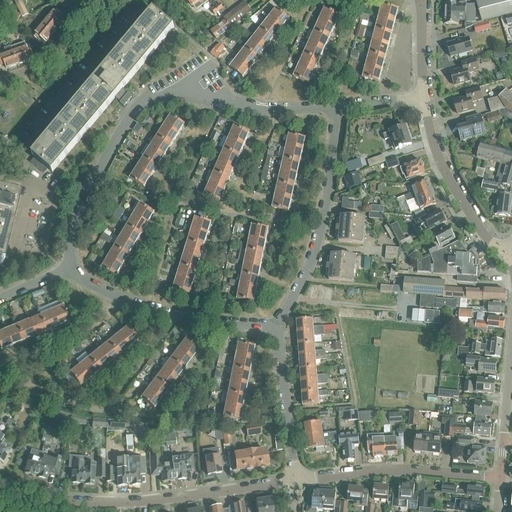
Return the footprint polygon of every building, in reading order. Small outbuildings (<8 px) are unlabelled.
[(22,17),(28,14),(20,0),(13,0),(14,0),(22,17)] [(67,0),(57,0),(55,3),(64,10),(68,5),(65,3),(67,0)] [(186,0),(192,7),(193,6),(196,10),(210,0),(209,0),(186,0)] [(477,0),(476,0),(482,21),(505,15),(511,13),(511,6),(510,0),(477,0)] [(244,1),(231,10),(225,15),(232,26),(252,12),(244,1)] [(223,9),(220,3),(215,6),(219,12),(223,9)] [(457,21),(466,21),(466,5),(458,5),(446,4),(445,24),(457,24),(457,21)] [(475,4),(466,5),(466,21),(466,23),(476,23),(475,4)] [(378,17),(395,22),(398,10),(381,5),(378,17)] [(7,6),(2,13),(16,22),(20,15),(7,6)] [(205,14),(213,24),(223,17),(219,12),(215,6),(205,14)] [(268,19),(281,29),(289,19),(276,9),(268,19)] [(324,9),(319,20),(334,27),(340,16),(324,9)] [(64,18),(54,10),(42,24),(53,33),(61,24),(60,24),(64,18)] [(31,163),(44,174),(48,169),(53,173),(115,98),(121,103),(128,96),(121,90),(174,28),(153,11),(150,14),(160,22),(153,30),(145,39),(138,47),(124,64),(110,81),(101,73),(95,81),(104,89),(96,98),(88,107),(80,117),(72,126),(65,136),(57,145),(49,154),(41,164),(34,158),(31,163)] [(160,22),(150,14),(143,23),(153,30),(160,22)] [(375,29),(392,34),(395,22),(378,17),(375,29)] [(274,39),(281,29),(268,19),(260,28),(274,39)] [(329,38),(334,27),(319,20),(314,31),(329,38)] [(225,21),(211,32),(216,39),(231,28),(225,21)] [(480,32),(490,29),(488,21),(474,25),(476,31),(480,30),(480,32)] [(153,30),(143,23),(136,31),(145,39),(153,30)] [(37,40),(39,37),(46,43),(53,33),(42,24),(33,36),(37,40)] [(266,49),(274,39),(260,28),(253,38),(266,49)] [(388,46),(392,34),(375,29),(372,41),(388,46)] [(145,39),(136,31),(129,40),(138,47),(145,39)] [(324,50),(329,38),(314,31),(309,43),(324,50)] [(450,57),(472,51),(469,37),(464,39),(463,37),(455,39),(456,41),(447,43),(450,57)] [(258,58),(266,49),(253,38),(245,48),(258,58)] [(138,47),(129,40),(115,56),(124,64),(138,47)] [(372,41),(369,53),(385,58),(388,46),(372,41)] [(319,61),(324,50),(309,43),(304,54),(319,61)] [(6,69),(17,65),(12,51),(10,46),(4,48),(6,54),(0,55),(0,66),(5,65),(6,69)] [(28,52),(26,46),(12,51),(17,65),(28,61),(26,53),(28,52)] [(251,68),(258,58),(245,48),(237,58),(251,68)] [(215,50),(212,53),(218,59),(221,55),(215,50)] [(365,66),(382,70),(385,58),(369,53),(365,66)] [(314,72),(319,61),(304,54),(298,65),(314,72)] [(124,64),(115,56),(101,73),(110,81),(124,64)] [(243,78),(251,68),(237,58),(229,68),(243,78)] [(463,68),(451,72),(454,85),(470,81),(468,73),(479,71),(475,59),(462,63),(463,68)] [(309,84),(314,72),(298,65),(293,77),(309,84)] [(379,82),(382,70),(365,66),(362,78),(379,82)] [(104,89),(95,81),(87,90),(96,98),(104,89)] [(467,91),(468,97),(455,100),(458,114),(474,110),(473,102),(483,99),(480,88),(467,91)] [(96,98),(87,90),(79,100),(88,107),(96,98)] [(499,98),(506,109),(511,112),(511,101),(503,93),(499,98)] [(489,101),(492,112),(498,111),(499,111),(500,110),(506,109),(499,98),(489,101)] [(88,107),(79,100),(71,109),(80,117),(88,107)] [(80,117),(71,109),(63,118),(72,126),(80,117)] [(170,115),(163,126),(178,135),(185,125),(170,115)] [(467,119),(468,125),(458,127),(462,141),(486,135),(481,115),(467,119)] [(72,126),(63,118),(55,128),(65,136),(72,126)] [(229,138),(244,144),(249,133),(238,128),(241,122),(234,119),(233,124),(234,124),(229,138)] [(171,146),(178,135),(163,126),(157,137),(171,146)] [(407,146),(412,145),(406,127),(383,134),(385,141),(389,139),(393,150),(396,149),(396,150),(402,148),(403,151),(407,149),(407,146)] [(65,136),(55,128),(48,137),(57,145),(65,136)] [(286,147),(302,151),(305,138),(289,135),(286,147)] [(57,145),(48,137),(40,147),(49,154),(57,145)] [(164,156),(171,146),(157,137),(150,147),(164,156)] [(224,149),(239,156),(244,144),(229,138),(224,149)] [(134,145),(126,140),(123,144),(131,149),(134,145)] [(499,183),(511,186),(511,151),(482,143),(478,157),(501,164),(497,177),(500,178),(499,183)] [(49,154),(40,147),(32,156),(34,158),(41,164),(49,154)] [(158,167),(164,156),(150,147),(143,157),(158,167)] [(300,163),(302,151),(286,147),(283,159),(300,163)] [(219,160),(235,167),(239,156),(224,149),(219,160)] [(370,168),(385,162),(383,156),(368,161),(370,168)] [(151,177),(158,167),(143,157),(137,168),(151,177)] [(397,158),(385,162),(388,170),(400,166),(397,158)] [(297,175),(300,163),(283,159),(280,171),(297,175)] [(219,160),(214,172),(230,179),(235,167),(219,160)] [(360,160),(345,164),(348,172),(362,168),(360,160)] [(424,174),(420,162),(405,167),(405,168),(401,169),(403,176),(404,175),(407,182),(416,178),(416,177),(424,174)] [(144,188),(151,177),(137,168),(130,179),(144,188)] [(270,169),(269,169),(264,168),(262,179),(268,180),(270,169)] [(484,174),(485,170),(477,168),(475,175),(483,178),(484,174)] [(294,187),(297,175),(280,171),(278,183),(294,187)] [(225,190),(230,179),(214,172),(209,183),(225,190)] [(344,178),(348,189),(361,185),(357,173),(344,178)] [(427,181),(411,188),(414,195),(411,197),(410,194),(397,199),(399,203),(400,205),(407,203),(432,193),(430,188),(430,189),(427,181)] [(511,186),(500,185),(498,183),(484,181),(483,191),(496,193),(496,195),(498,196),(496,214),(510,217),(511,206),(511,186)] [(219,202),(225,190),(209,183),(204,195),(219,202)] [(291,199),(294,187),(278,183),(275,195),(291,199)] [(0,263),(17,196),(0,192),(0,263)] [(434,197),(432,193),(407,203),(411,213),(420,209),(420,210),(435,204),(433,197),(434,197)] [(289,212),(291,199),(275,195),(272,208),(289,212)] [(343,198),(342,209),(354,210),(354,203),(349,202),(349,198),(343,198)] [(140,204),(133,215),(148,224),(154,213),(140,204)] [(121,212),(117,210),(113,218),(117,220),(121,212)] [(415,214),(416,217),(417,219),(426,214),(424,210),(415,214)] [(426,214),(417,219),(415,220),(419,228),(423,226),(426,232),(445,222),(440,211),(428,217),(427,214),(426,214)] [(141,234),(148,224),(133,215),(127,226),(141,234)] [(337,228),(352,229),(353,217),(341,216),(340,225),(337,225),(337,228)] [(353,217),(352,229),(364,231),(365,219),(353,217)] [(195,218),(191,230),(207,235),(211,223),(195,218)] [(135,245),(141,234),(127,226),(121,236),(135,245)] [(269,229),(252,226),(250,238),(266,242),(269,229)] [(350,243),(352,229),(337,228),(336,231),(339,231),(338,242),(350,243)] [(433,245),(433,246),(427,249),(430,254),(441,248),(440,246),(446,243),(446,242),(453,239),(448,228),(433,235),(437,243),(433,245)] [(362,244),(364,231),(352,229),(350,243),(362,244)] [(204,247),(207,235),(191,230),(187,242),(204,247)] [(402,248),(413,243),(410,237),(405,240),(402,234),(396,237),(399,243),(400,243),(402,248)] [(129,256),(135,245),(121,236),(114,247),(129,256)] [(264,254),(266,242),(250,238),(247,250),(264,254)] [(476,262),(470,255),(459,241),(430,256),(433,264),(432,274),(479,278),(480,267),(475,266),(476,262)] [(200,259),(204,247),(187,242),(184,254),(200,259)] [(94,249),(99,252),(102,247),(97,244),(94,249)] [(122,266),(129,256),(114,247),(108,257),(122,266)] [(241,249),(239,261),(242,262),(261,266),(263,256),(264,254),(247,250),(241,249)] [(196,270),(200,259),(184,254),(180,265),(196,270)] [(327,267),(342,269),(343,255),(332,254),(331,265),(327,264),(327,267)] [(343,255),(342,269),(354,270),(355,257),(343,255)] [(431,274),(429,256),(417,262),(417,273),(431,274)] [(116,277),(122,266),(108,257),(101,268),(116,277)] [(258,278),(261,266),(245,262),(242,274),(258,278)] [(193,282),(196,270),(180,265),(177,277),(193,282)] [(342,269),(327,267),(326,270),(330,270),(329,280),(341,282),(342,269)] [(353,283),(354,270),(342,269),(341,282),(353,283)] [(256,290),(258,278),(242,274),(240,287),(256,290)] [(189,295),(193,282),(177,277),(173,289),(189,295)] [(466,299),(467,299),(482,300),(505,302),(506,291),(490,290),(489,294),(483,293),(483,291),(444,287),(445,280),(404,277),(403,293),(421,294),(436,296),(466,298),(466,299)] [(59,289),(56,283),(47,287),(50,292),(59,289)] [(381,292),(392,293),(393,286),(381,285),(381,292)] [(253,303),(256,290),(240,287),(237,299),(253,303)] [(453,309),(459,309),(460,301),(454,301),(454,300),(436,299),(436,296),(421,294),(420,307),(435,309),(453,310),(453,309)] [(467,310),(467,299),(466,299),(460,299),(460,301),(459,309),(467,310)] [(472,311),(472,312),(504,315),(505,304),(484,302),(483,308),(472,307),(472,311)] [(51,310),(58,326),(69,321),(63,305),(51,310)] [(39,315),(46,331),(58,326),(51,310),(39,315)] [(459,318),(471,319),(472,312),(472,311),(460,310),(459,311),(456,310),(456,313),(456,317),(459,317),(459,318)] [(439,319),(440,312),(426,311),(425,311),(424,323),(434,324),(435,318),(439,319)] [(39,315),(28,320),(35,336),(46,331),(39,315)] [(488,323),(470,321),(469,329),(477,329),(477,328),(487,329),(487,330),(494,331),(494,327),(504,328),(504,319),(488,317),(488,323)] [(313,319),(296,321),(297,333),(324,331),(323,326),(313,327),(313,319)] [(23,341),(35,336),(28,320),(17,325),(23,341)] [(17,325),(5,330),(12,346),(23,341),(17,325)] [(138,340),(127,326),(117,334),(128,348),(138,340)] [(0,350),(0,351),(12,346),(5,330),(0,332),(0,350)] [(324,331),(297,333),(298,345),(314,344),(314,336),(324,336),(324,331)] [(118,355),(128,348),(117,334),(108,342),(118,355)] [(185,339),(177,349),(191,359),(199,349),(185,339)] [(472,343),(471,347),(469,348),(458,347),(457,356),(462,357),(472,358),(472,355),(479,355),(480,351),(486,352),(486,357),(500,358),(502,341),(492,340),(492,343),(487,342),(487,345),(480,344),(472,343)] [(83,341),(79,345),(82,349),(87,346),(83,341)] [(108,342),(98,350),(109,363),(118,355),(108,342)] [(254,347),(237,344),(234,356),(251,359),(254,347)] [(314,344),(298,345),(299,357),(325,355),(325,351),(315,351),(314,344)] [(184,369),(191,359),(177,349),(170,359),(184,369)] [(99,371),(109,363),(98,350),(88,358),(99,371)] [(159,353),(156,351),(151,357),(154,360),(159,353)] [(325,355),(299,357),(300,369),(316,368),(316,361),(326,360),(325,355)] [(249,372),(251,359),(234,356),(232,368),(249,372)] [(495,375),(497,361),(480,360),(480,358),(472,358),(462,357),(462,362),(466,362),(465,367),(476,368),(476,366),(479,366),(479,373),(495,375)] [(89,379),(99,371),(88,358),(79,365),(89,379)] [(176,379),(184,369),(170,359),(163,369),(176,379)] [(79,386),(79,387),(89,379),(79,365),(69,373),(74,380),(70,383),(75,389),(79,386)] [(246,384),(249,372),(232,368),(230,380),(246,384)] [(316,368),(300,369),(301,381),(327,379),(327,375),(317,376),(316,368)] [(169,389),(176,379),(163,369),(155,379),(169,389)] [(466,378),(465,393),(473,394),(473,392),(477,392),(477,393),(493,395),(495,381),(466,378)] [(161,399),(169,389),(155,379),(148,389),(161,399)] [(327,379),(301,381),(302,393),(318,392),(318,385),(328,384),(327,379)] [(244,396),(246,384),(230,380),(227,393),(244,396)] [(154,409),(161,399),(148,389),(140,399),(154,409)] [(302,393),(303,406),(319,405),(318,397),(328,396),(328,391),(318,392),(302,393)] [(454,399),(454,397),(459,397),(459,392),(447,391),(446,398),(454,399)] [(241,408),(244,396),(227,393),(225,405),(241,408)] [(474,416),(491,418),(492,404),(476,403),(476,401),(470,400),(469,409),(475,409),(474,416)] [(239,421),(241,408),(225,405),(222,417),(239,421)] [(339,413),(339,418),(344,418),(345,422),(358,421),(357,413),(357,411),(354,412),(344,413),(339,413)] [(417,427),(419,412),(410,411),(408,426),(417,427)] [(358,421),(358,423),(370,423),(370,412),(357,413),(358,421)] [(64,414),(62,422),(69,424),(69,422),(71,416),(64,414)] [(390,424),(402,423),(402,414),(389,415),(383,415),(384,426),(390,426),(390,424)] [(71,416),(69,422),(85,426),(86,419),(71,416)] [(442,416),(441,424),(445,425),(444,437),(454,439),(454,434),(455,434),(456,425),(456,417),(442,416)] [(466,426),(456,425),(455,434),(491,437),(492,425),(485,424),(485,419),(475,418),(475,423),(474,423),(474,430),(467,429),(467,427),(466,427),(466,426)] [(92,427),(105,428),(106,421),(92,420),(92,427)] [(110,420),(109,428),(124,428),(125,421),(110,420)] [(43,434),(47,436),(51,422),(47,421),(43,434)] [(306,437),(323,434),(321,422),(304,425),(306,437)] [(262,435),(260,424),(246,426),(247,437),(262,435)] [(221,428),(214,429),(216,441),(222,440),(221,432),(221,428)] [(221,432),(222,440),(223,444),(230,443),(229,431),(221,432)] [(323,434),(306,437),(304,437),(306,449),(326,447),(325,439),(329,439),(332,442),(337,441),(336,433),(323,434)] [(415,437),(413,453),(426,454),(429,434),(424,434),(423,438),(415,437)] [(426,454),(440,456),(441,440),(434,439),(434,435),(429,434),(426,454)] [(341,449),(343,449),(344,462),(355,461),(353,446),(359,445),(358,436),(340,438),(341,449)] [(373,459),(386,458),(385,443),(384,440),(384,436),(367,437),(368,453),(373,453),(373,459)] [(455,440),(454,445),(467,446),(466,458),(468,458),(467,463),(485,465),(486,448),(473,446),(474,439),(455,437),(455,439),(455,440)] [(4,439),(2,438),(0,442),(0,461),(2,463),(11,448),(2,443),(4,439)] [(384,440),(385,443),(386,458),(397,457),(396,439),(384,440)] [(217,448),(202,451),(203,459),(204,459),(207,475),(221,473),(218,455),(218,449),(217,448)] [(265,450),(250,452),(252,468),(267,466),(265,450)] [(29,458),(24,473),(32,476),(33,474),(35,475),(41,456),(42,453),(37,452),(34,459),(29,458)] [(237,470),(252,468),(250,452),(235,454),(236,463),(232,463),(233,471),(237,470)] [(41,456),(35,475),(38,475),(38,477),(46,480),(49,471),(58,474),(63,459),(54,456),(53,459),(45,457),(46,454),(42,453),(41,456)] [(184,471),(192,470),(190,455),(171,457),(171,459),(173,481),(185,480),(184,471)] [(71,483),(80,484),(80,482),(82,482),(85,458),(70,456),(69,468),(72,468),(71,483)] [(165,464),(158,465),(158,457),(149,457),(150,470),(150,477),(161,476),(161,482),(173,481),(171,459),(165,460),(165,464)] [(85,483),(84,484),(93,485),(95,464),(89,464),(90,458),(85,458),(82,482),(85,483)] [(128,464),(129,486),(140,485),(140,474),(145,474),(145,459),(128,459),(128,462),(128,464)] [(123,468),(117,469),(117,486),(129,486),(128,464),(128,462),(123,462),(123,468)] [(393,491),(392,507),(399,508),(399,501),(408,502),(407,508),(407,509),(418,510),(418,501),(413,501),(413,498),(414,494),(414,485),(401,484),(400,492),(393,491)] [(463,496),(473,497),(477,497),(483,498),(484,487),(467,485),(466,491),(457,490),(457,487),(443,485),(443,494),(456,495),(463,496)] [(389,487),(375,486),(373,499),(388,501),(389,487)] [(316,511),(317,510),(323,510),(325,489),(323,488),(323,492),(313,491),(313,499),(308,499),(306,511),(316,511)] [(363,489),(349,488),(348,502),(355,502),(355,506),(367,508),(367,505),(368,498),(362,498),(363,489)] [(336,503),(337,493),(327,492),(327,489),(325,489),(323,510),(335,511),(334,511),(340,511),(341,503),(336,503)] [(428,508),(428,500),(435,500),(435,493),(419,492),(419,507),(428,508)] [(446,510),(462,511),(481,511),(482,503),(477,503),(477,497),(473,497),(473,502),(462,501),(462,505),(447,504),(446,510)] [(272,511),(271,498),(263,499),(264,511),(272,511)] [(264,511),(263,499),(255,501),(256,506),(250,507),(250,511),(264,511)] [(229,511),(228,511),(244,511),(243,503),(232,504),(233,511),(229,511)]
